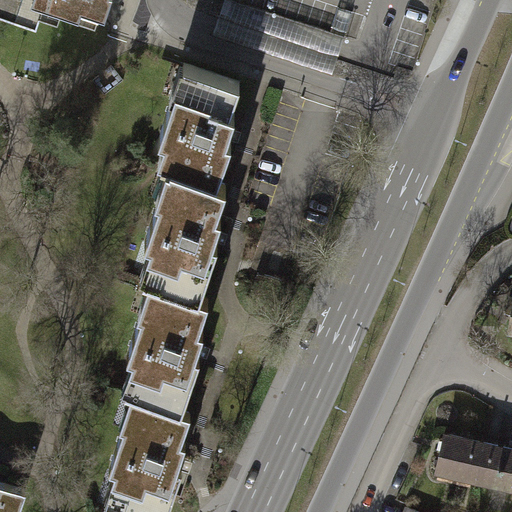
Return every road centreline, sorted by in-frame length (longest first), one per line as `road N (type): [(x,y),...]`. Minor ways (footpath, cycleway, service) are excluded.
road 1 (secondary): [(495,0),(266,511)]
road 2 (secondary): [(326,511),(511,98)]
road 3 (residential): [(433,353),(363,511)]
road 4 (residential): [(433,353),(469,286),(511,250)]
